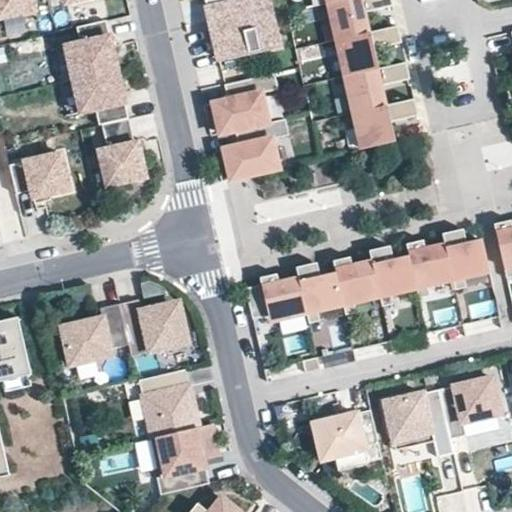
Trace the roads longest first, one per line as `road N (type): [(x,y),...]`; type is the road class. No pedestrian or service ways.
road 1 (residential): [(241,397),(511,337)]
road 2 (residential): [(148,0),(199,233)]
road 3 (residential): [(416,37),(433,113),(486,102),(469,26)]
road 4 (residential): [(0,275),(199,233)]
road 5 (residential): [(199,233),(241,397)]
road 6 (residential): [(241,397),(256,461),(309,511)]
